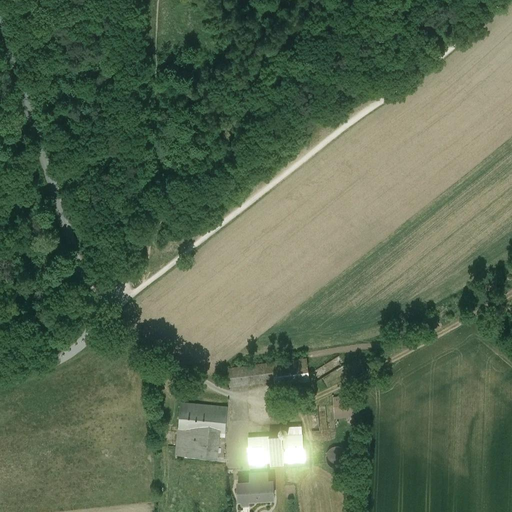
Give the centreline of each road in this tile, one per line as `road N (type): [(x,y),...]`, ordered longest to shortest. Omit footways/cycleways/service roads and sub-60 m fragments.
road 1 (track): [(95,321),(508,0)]
road 2 (residential): [(0,14),(95,311),(92,331),(64,356),(0,381)]
road 3 (track): [(352,382),(511,294)]
